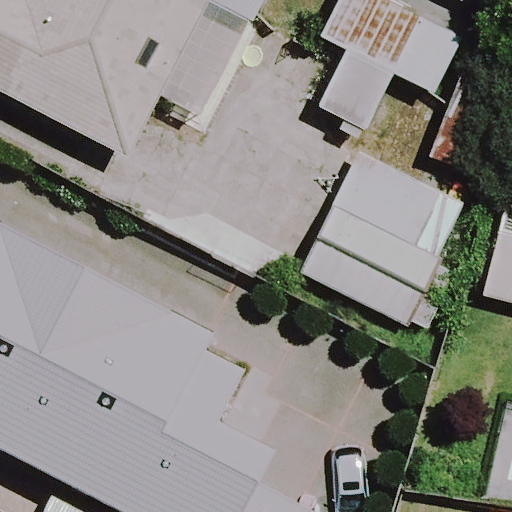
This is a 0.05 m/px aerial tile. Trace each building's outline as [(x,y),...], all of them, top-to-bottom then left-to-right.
[(189,0),(0,0),(0,114),(107,167),(189,0)] [(357,0),(341,0),(317,52),(336,61),(310,115),(362,140),(452,182),(505,70),(357,0)] [(460,208),(351,162),(298,287),(407,333),(460,208)] [(511,221),(496,218),(479,307),(511,313),(511,221)] [(208,341),(0,229),(0,488),(44,511),(283,511),(153,442),(208,341)]
